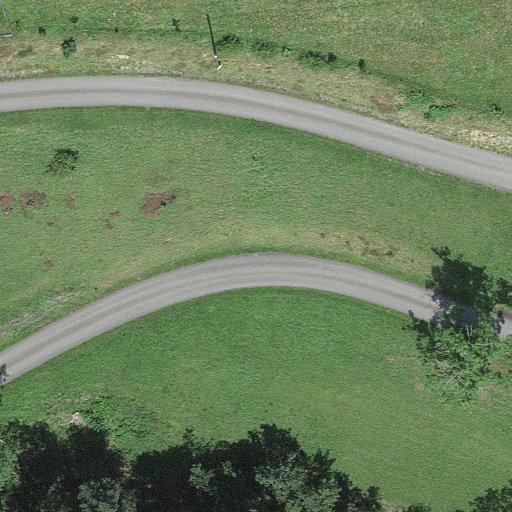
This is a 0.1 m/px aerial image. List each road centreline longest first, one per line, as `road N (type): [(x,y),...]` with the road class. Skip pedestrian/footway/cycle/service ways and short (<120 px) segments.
road 1 (unclassified): [(0,367),(109,310),(192,280),(255,271),(354,279),(511,333)]
road 2 (unclassified): [(511,173),(224,97),(161,89),(0,96)]
